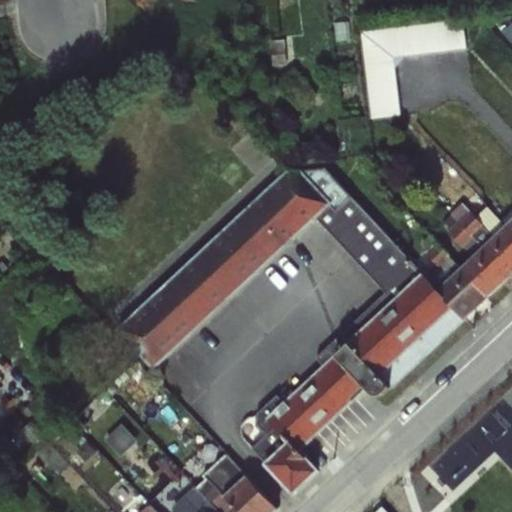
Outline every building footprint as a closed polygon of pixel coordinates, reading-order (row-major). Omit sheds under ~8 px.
[(463,18),(358,31),(369,120),(401,116),(395,69),(404,56),(466,48),(463,18)] [(431,157),(420,168),(428,176),(439,165),(431,157)] [(325,168),(300,169),(332,204),(318,217),(328,224),(341,225),(387,274),(364,295),(363,300),(364,305),(367,310),(313,359),(321,368),(422,273),(325,168)] [(332,204),(300,169),(287,170),(116,329),(153,370),(318,217),(332,204)] [(443,173),(431,184),(438,191),(449,180),(443,173)] [(487,207),(500,221),(511,209),(511,208),(494,190),(482,201),(487,207)] [(500,221),(487,207),(476,218),(462,203),(451,214),(454,217),(483,247),(484,246),(505,227),(505,226),(500,221)] [(511,209),(500,221),(505,226),(511,219),(511,209)] [(483,247),(454,217),(445,225),(450,230),(448,232),(472,258),(483,247)] [(341,225),(328,224),(378,283),(387,274),(341,225)] [(511,234),(505,227),(484,246),(509,276),(511,273),(511,234)] [(439,267),(451,256),(430,236),(421,244),(428,252),(425,254),(439,267)] [(171,238),(156,239),(157,253),(181,249),(180,240),(171,239),(171,238)] [(472,258),(461,268),(487,297),(509,276),(484,246),(483,247),(472,258)] [(451,256),(439,267),(427,278),(438,290),(461,268),(451,256)] [(461,268),(438,290),(453,309),(463,319),(487,297),(461,268)] [(119,270),(96,292),(116,314),(140,293),(119,270)] [(422,273),(321,368),(265,419),(266,420),(288,441),(290,439),(301,450),(366,390),(371,395),(377,397),(383,396),(390,387),(380,377),(453,309),(438,290),(422,273)] [(463,319),(453,309),(380,377),(390,387),(463,319)] [(137,361),(130,367),(141,380),(148,374),(137,361)] [(105,391),(94,401),(104,412),(115,401),(105,391)] [(288,441),(266,420),(244,441),(265,463),(288,441)] [(30,421),(20,431),(33,445),(44,436),(30,421)] [(7,438),(0,440),(0,459),(12,456),(7,438)] [(288,441),(265,463),(264,464),(292,494),(319,469),(301,450),(290,439),(288,441)] [(202,483),(197,487),(219,511),(238,511),(224,497),(246,476),(226,453),(202,474),(220,493),(217,496),(202,483)] [(273,511),(277,509),(246,476),(224,497),(238,511),(273,511)] [(173,508),(168,511),(219,511),(197,487),(174,509),(173,508)] [(157,511),(149,502),(138,511),(157,511)]
